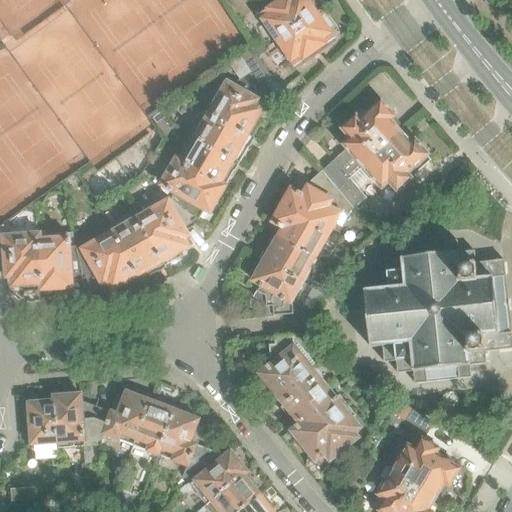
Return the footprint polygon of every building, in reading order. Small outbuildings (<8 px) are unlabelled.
[(278,41),(316,15),(306,0),(282,0),(260,16),(278,41)] [(316,15),(278,41),(296,67),(335,39),(329,32),(316,15)] [(245,64),(257,56),(251,46),(239,54),(245,64)] [(251,73),(245,64),(239,54),(228,62),(240,80),(251,73)] [(271,76),(257,56),(245,64),(251,73),(259,84),(271,76)] [(223,81),(206,111),(253,138),(263,122),(258,120),(259,119),(258,118),(262,111),(257,108),(260,103),(235,89),(237,86),(227,80),(226,82),(223,81)] [(389,145),(401,134),(390,122),(394,118),(381,103),(361,122),(357,118),(355,119),(353,118),(343,127),(344,129),(343,130),(351,140),(344,146),(348,150),(324,171),(338,189),(349,180),(347,178),(360,167),(362,169),(389,145)] [(206,111),(191,135),(240,163),(249,148),(255,139),(253,138),(206,111)] [(389,145),(362,169),(382,192),(384,190),(393,200),(395,198),(401,193),(402,193),(414,182),(411,179),(430,163),(432,161),(428,157),(428,156),(416,142),(411,146),(401,134),(389,145)] [(177,155),(175,159),(224,188),(225,189),(235,172),(235,173),(240,164),(240,163),(191,135),(179,156),(177,155)] [(171,199),(191,216),(198,220),(199,220),(205,210),(210,213),(224,188),(175,159),(159,186),(174,195),(171,199)] [(348,217),(354,209),(338,189),(324,171),(318,176),(321,179),(310,189),(308,188),(304,195),(299,192),(298,194),(292,191),(281,210),(330,239),(343,215),(348,217)] [(338,189),(354,209),(367,198),(350,178),(349,180),(338,189)] [(170,198),(138,216),(166,267),(182,258),(180,253),(181,253),(180,252),(187,248),(183,240),(188,237),(185,233),(196,227),(194,223),(198,220),(191,216),(171,199),(170,198)] [(131,220),(112,231),(141,281),(141,282),(158,272),(159,273),(167,268),(166,267),(138,216),(130,203),(125,206),(130,214),(127,215),(131,220)] [(330,239),(281,210),(273,223),(279,226),(277,228),(278,228),(274,236),(317,261),(330,239)] [(43,290),(47,290),(43,235),(43,232),(10,234),(4,226),(0,228),(0,247),(3,251),(6,251),(8,287),(22,286),(22,287),(23,287),(24,293),(44,291),(43,290)] [(141,281),(112,231),(80,249),(78,250),(83,281),(86,279),(91,287),(101,281),(103,285),(108,282),(113,290),(120,286),(121,287),(122,287),(124,291),(141,281)] [(83,281),(78,250),(77,247),(72,248),(71,236),(68,236),(68,233),(43,235),(47,290),(72,288),(71,282),(83,281)] [(308,276),(317,261),(274,236),(260,259),(265,262),(304,284),(308,276)] [(511,349),(511,337),(509,311),(504,261),(476,264),(475,252),(459,254),(457,242),(400,247),(402,260),(386,261),(387,273),(375,275),(377,291),(365,292),(371,348),(383,347),(385,363),(397,362),(398,374),(413,372),(415,385),(472,379),(470,366),(486,365),(485,353),(511,349)] [(293,304),(304,284),(265,262),(253,282),(260,286),(259,288),(260,289),(258,293),(266,297),(267,317),(294,315),(293,304)] [(311,287),(321,293),(324,286),(314,281),(311,287)] [(325,295),(321,293),(311,287),(310,287),(307,293),(309,294),(301,309),(313,314),(325,295)] [(278,396),(313,367),(315,364),(300,345),(297,347),(295,345),(295,335),(269,337),(271,357),(264,363),(268,367),(266,368),(268,370),(261,375),(278,396)] [(281,409),(292,422),(332,390),(313,367),(278,396),(285,405),(281,409)] [(348,371),(341,376),(343,381),(351,375),(348,371)] [(332,390),(292,422),(296,427),(295,427),(297,429),(293,433),(296,438),(297,437),(313,457),(312,457),(316,462),(321,458),(322,461),(325,459),(325,458),(327,456),(330,461),(357,439),(353,434),(362,427),(365,425),(357,415),(356,415),(340,396),(338,397),(332,390)] [(105,437),(133,448),(153,398),(137,392),(135,396),(127,393),(124,400),(118,398),(112,413),(113,414),(103,438),(104,439),(105,437)] [(59,449),(85,447),(82,402),(81,396),(55,398),(55,403),(59,449)] [(133,448),(157,457),(175,411),(167,409),(169,404),(153,398),(133,448)] [(113,414),(112,413),(82,402),(85,447),(85,451),(87,464),(93,463),(92,451),(91,446),(92,446),(92,442),(103,442),(104,439),(103,438),(113,414)] [(59,449),(55,403),(29,404),(29,406),(24,407),(26,422),(30,421),(33,451),(59,449)] [(181,490),(183,492),(226,457),(196,446),(203,430),(196,428),(199,421),(191,418),(193,413),(176,407),(175,411),(157,457),(171,462),(187,468),(183,476),(190,483),(187,486),(186,485),(181,490)] [(427,435),(434,424),(412,410),(405,422),(427,435)] [(393,471),(437,497),(445,484),(450,487),(460,470),(435,456),(439,451),(437,449),(438,447),(426,440),(425,442),(423,441),(416,452),(408,447),(393,471)] [(207,505),(247,472),(231,453),(226,457),(183,492),(185,494),(190,490),(193,487),(207,505)] [(387,467),(363,453),(351,473),(364,481),(371,471),(381,477),(387,467)] [(61,467),(60,456),(53,457),(53,467),(61,467)] [(428,511),(437,497),(393,471),(378,496),(386,501),(380,511),(428,511)] [(248,473),(247,472),(207,505),(198,511),(205,511),(206,511),(205,510),(209,507),(212,511),(240,511),(260,496),(245,477),(248,473)] [(36,501),(36,489),(12,490),(12,502),(36,501)] [(272,511),(260,496),(240,511),(272,511)]
